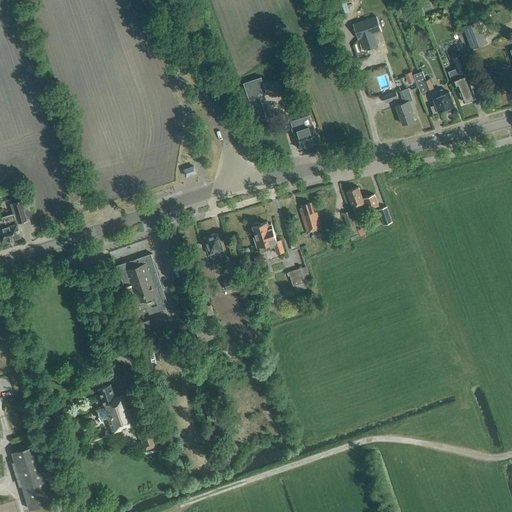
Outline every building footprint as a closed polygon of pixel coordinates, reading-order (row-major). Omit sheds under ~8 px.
[(345,0),(339,0),(337,1),(342,16),(350,13),(345,0)] [(360,37),(364,50),(378,45),(374,32),(381,30),(377,16),(353,24),(358,38),(360,37)] [(487,43),(479,20),(462,26),(471,49),(487,43)] [(456,68),(447,71),(451,81),(453,81),(455,87),(458,86),(464,103),(475,98),(465,71),(466,70),(460,55),(452,58),(456,68)] [(426,80),(423,71),(414,75),(421,93),(434,88),(430,79),(426,80)] [(261,76),(242,81),(251,108),(262,104),(258,90),(265,87),(261,76)] [(406,86),(416,83),(413,76),(404,80),(406,86)] [(402,124),(414,120),(411,112),(413,111),(410,101),(413,100),(408,88),(399,91),(403,103),(396,106),(402,124)] [(444,94),(442,89),(432,93),(434,98),(433,98),(436,105),(431,107),(433,113),(438,111),(438,112),(454,106),(449,92),(444,94)] [(385,103),(398,98),(396,91),(382,96),(385,103)] [(287,109),(296,106),(293,98),(284,101),(287,109)] [(304,128),(301,119),(291,122),(294,131),(293,132),(298,149),(319,142),(313,125),(304,128)] [(186,167),(189,175),(199,172),(196,164),(186,167)] [(21,197),(27,196),(23,183),(17,184),(21,197)] [(347,191),(353,209),(365,205),(366,210),(378,206),(376,201),(374,195),(362,198),(358,187),(347,191)] [(23,208),(21,201),(11,204),(14,214),(3,217),(4,220),(0,221),(0,237),(1,243),(21,237),(17,224),(27,221),(26,219),(33,217),(30,206),(23,208)] [(302,208),(300,209),(307,233),(321,228),(316,212),(314,213),(311,202),(302,205),(302,208)] [(384,225),(393,222),(388,206),(379,210),(384,225)] [(356,219),(363,217),(360,208),(353,210),(356,219)] [(350,211),(343,214),(351,236),(358,233),(350,211)] [(269,228),(268,222),(261,224),(260,222),(255,224),(255,226),(253,226),(257,238),(255,239),(257,246),(259,245),(261,252),(270,249),(268,244),(273,242),(277,254),(284,252),(281,240),(277,241),(273,227),(269,228)] [(222,262),(219,251),(222,249),(217,234),(205,238),(208,246),(206,247),(208,254),(211,253),(215,264),(222,262)] [(168,301),(151,253),(117,265),(120,274),(116,275),(123,295),(126,294),(129,303),(133,301),(137,312),(145,309),(162,303),(168,301)] [(301,268),(289,272),(293,286),(294,286),(296,292),(308,289),(306,282),(301,268)] [(227,291),(241,287),(238,276),(224,280),(227,291)] [(199,321),(186,284),(172,288),(175,297),(179,295),(189,324),(199,321)] [(165,309),(162,303),(145,309),(148,315),(165,309)] [(207,316),(214,314),(211,305),(204,307),(207,316)] [(154,327),(151,319),(137,323),(139,332),(154,327)] [(217,323),(195,331),(200,344),(222,336),(217,323)] [(130,336),(112,342),(117,356),(134,350),(130,336)] [(139,425),(127,392),(114,396),(111,384),(98,388),(104,409),(98,411),(101,420),(106,418),(111,434),(139,425)] [(216,419),(211,400),(203,402),(209,421),(216,419)] [(56,413),(54,408),(47,411),(49,416),(48,416),(52,429),(61,426),(57,413),(56,413)] [(145,451),(153,448),(160,446),(153,426),(139,430),(145,451)] [(30,510),(59,501),(41,443),(12,452),(30,510)]
